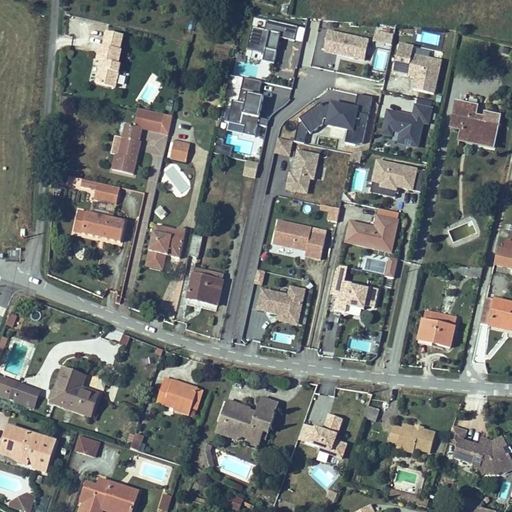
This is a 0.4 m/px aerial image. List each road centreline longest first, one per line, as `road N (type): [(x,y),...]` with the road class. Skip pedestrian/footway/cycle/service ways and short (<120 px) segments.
road 1 (unclassified): [(23,281),(212,351),(511,389)]
road 2 (unknown): [(212,351),(278,121),(307,92),(356,97)]
road 3 (residential): [(55,0),(35,243),(23,281)]
road 4 (unknown): [(120,319),(156,151)]
road 5 (unknown): [(310,369),(345,206)]
